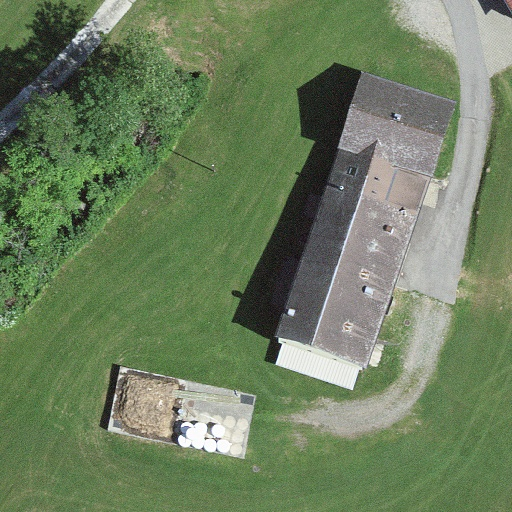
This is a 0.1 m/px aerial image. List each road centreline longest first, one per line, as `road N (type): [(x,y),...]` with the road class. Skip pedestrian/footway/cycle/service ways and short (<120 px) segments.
road 1 (track): [(454,0),(470,23),(478,99),(427,327)]
road 2 (track): [(120,0),(0,127)]
